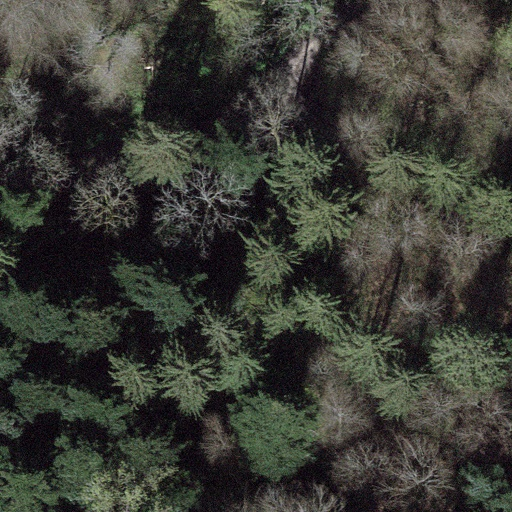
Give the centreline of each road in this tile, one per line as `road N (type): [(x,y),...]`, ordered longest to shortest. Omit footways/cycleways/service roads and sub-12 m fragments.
road 1 (track): [(0,183),(258,117),(318,113),(392,120),(448,144),(511,189)]
road 2 (track): [(258,117),(308,44),(372,0)]
